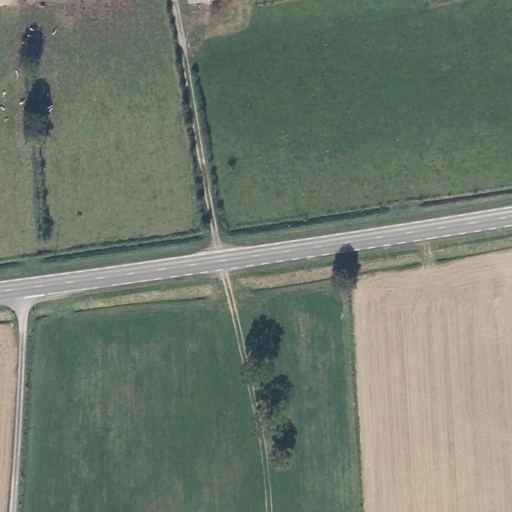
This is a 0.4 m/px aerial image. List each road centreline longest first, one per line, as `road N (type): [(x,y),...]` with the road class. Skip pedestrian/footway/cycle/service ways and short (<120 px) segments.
road 1 (primary): [(0,291),(511,216)]
road 2 (track): [(219,261),(174,0)]
